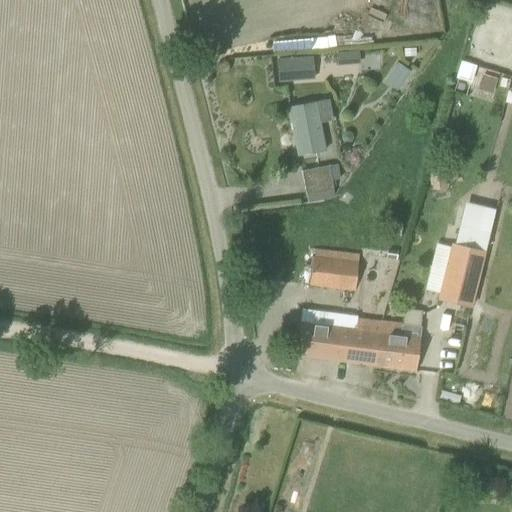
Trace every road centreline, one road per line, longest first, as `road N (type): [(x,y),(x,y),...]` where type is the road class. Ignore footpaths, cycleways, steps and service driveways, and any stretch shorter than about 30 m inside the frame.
road 1 (unclassified): [(228,366),(213,197),(155,0)]
road 2 (unclassified): [(511,445),(228,366)]
road 3 (track): [(0,331),(228,366)]
road 4 (unclassified): [(199,511),(228,366)]
